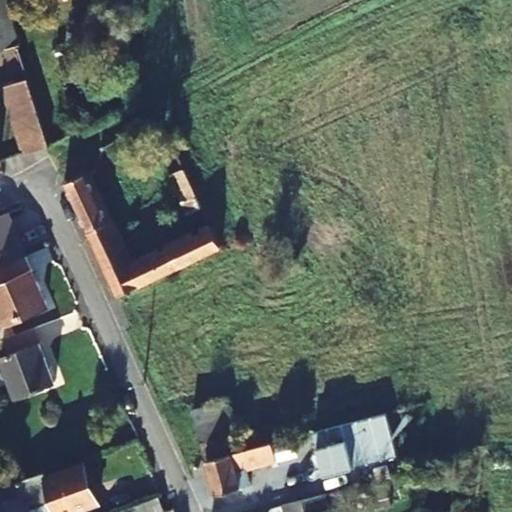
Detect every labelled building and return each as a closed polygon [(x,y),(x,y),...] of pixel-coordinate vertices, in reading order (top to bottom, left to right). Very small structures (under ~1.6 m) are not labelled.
[(0,0),(0,50),(24,43),(10,0),(0,0)] [(26,156),(53,147),(32,80),(5,88),(26,156)] [(183,201),(197,193),(184,166),(170,172),(183,201)] [(66,179),(100,254),(121,244),(87,169),(66,179)] [(201,202),(197,193),(183,201),(186,209),(201,202)] [(0,215),(0,264),(22,255),(4,213),(0,215)] [(211,225),(130,264),(109,275),(118,294),(220,244),(211,225)] [(130,264),(121,244),(100,254),(109,275),(130,264)] [(0,264),(0,268),(5,280),(30,269),(24,254),(22,255),(0,264)] [(30,269),(5,280),(0,282),(0,315),(2,322),(44,304),(30,269)] [(0,351),(1,355),(40,341),(34,326),(0,338),(0,351)] [(40,341),(1,355),(9,377),(15,394),(54,380),(40,341)] [(1,355),(0,355),(0,380),(9,377),(1,355)] [(222,405),(192,412),(197,426),(226,418),(222,405)] [(200,441),(230,433),(226,418),(197,426),(200,441)] [(319,429),(322,441),(334,438),(331,426),(319,429)] [(279,453),(322,441),(319,429),(205,460),(216,494),(250,485),(245,469),(281,459),(279,453)] [(234,449),(230,433),(200,441),(205,457),(234,449)] [(47,467),(0,483),(0,499),(28,490),(35,511),(54,511),(96,499),(83,462),(50,473),(47,467)] [(389,503),(382,477),(367,481),(375,508),(389,503)] [(217,511),(248,511),(266,507),(263,498),(247,503),(244,491),(214,499),(217,511)] [(328,511),(323,493),(281,504),(283,511),(328,511)] [(130,511),(159,511),(163,511),(157,494),(127,504),(130,511)]
